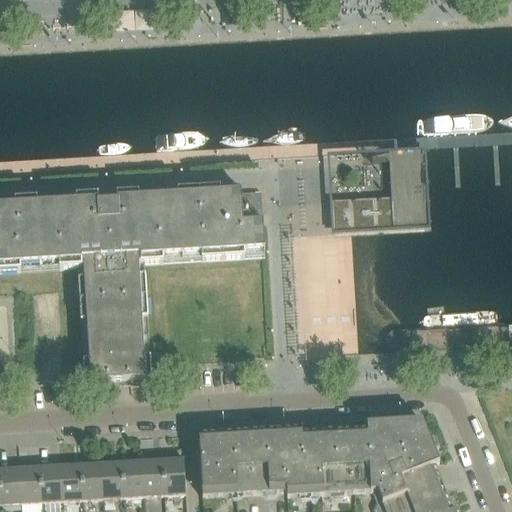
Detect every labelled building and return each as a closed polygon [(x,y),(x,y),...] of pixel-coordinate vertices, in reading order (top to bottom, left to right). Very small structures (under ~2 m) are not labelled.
[(0,275),(78,271),(84,371),(84,386),(95,385),(95,391),(107,390),(106,384),(130,383),(130,389),(141,388),(141,382),(151,382),(151,367),(145,267),(263,260),(265,260),(263,227),(263,226),(243,227),(242,219),(257,218),(255,195),(241,196),(241,190),(238,190),(119,197),(96,198),(0,203),(0,275)] [(391,201),(334,204),(335,233),(426,227),(424,199),(391,201)] [(511,320),(425,328),(417,340),(426,350),(511,344),(511,320)] [(451,511),(447,498),(446,497),(435,468),(439,466),(423,424),(367,427),(367,432),(302,436),(302,431),(199,437),(202,500),(203,500),(237,498),(286,495),(287,500),(377,495),(382,506),(377,508),(375,511),(457,511),(456,511),(451,511)] [(163,463),(165,499),(186,498),(184,462),(163,463)] [(143,464),(145,500),(165,499),(163,463),(143,464)] [(122,466),(124,501),(145,500),(143,464),(122,466)] [(101,467),(104,503),(124,501),(122,466),(101,467)] [(81,468),(83,504),(104,503),(101,467),(81,468)] [(60,469),(62,505),(83,504),(81,468),(60,469)] [(40,470),(42,506),(62,505),(60,469),(40,470)] [(19,472),(21,508),(42,506),(40,470),(19,472)] [(0,472),(0,495),(1,509),(21,508),(19,472),(0,472)]
